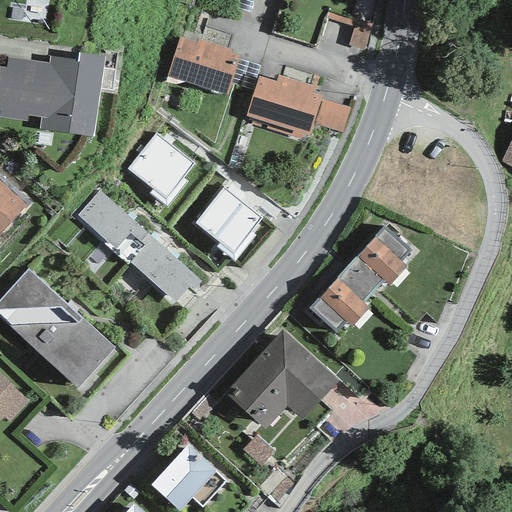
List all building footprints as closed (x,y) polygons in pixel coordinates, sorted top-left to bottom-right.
[(329,12),(326,18),(353,27),(355,20),(329,12)] [(372,25),(355,20),(353,27),(348,45),(364,50),(372,25)] [(196,43),(179,38),(166,77),(225,96),(239,56),(231,54),(232,50),(198,39),(196,43)] [(48,64),(6,58),(5,68),(0,66),(0,117),(26,121),(27,115),(40,117),(39,129),(93,137),(104,56),(79,53),(78,61),(49,57),(48,64)] [(276,82),(259,77),(246,116),(253,118),(251,123),(301,139),(303,134),(308,135),(321,97),(311,94),(313,87),(278,75),(276,82)] [(350,108),(323,100),(315,124),(342,132),(350,108)] [(194,164),(155,133),(126,169),(152,190),(148,194),(166,208),(187,182),(183,178),(194,164)] [(511,138),(501,162),(511,167),(511,138)] [(0,237),(31,203),(0,175),(0,237)] [(262,218),(223,186),(194,222),(219,243),(216,247),(234,261),(255,235),(251,231),(262,218)] [(200,282),(100,191),(78,215),(175,302),(190,286),(193,289),(200,282)] [(348,266),(372,289),(382,279),(389,286),(407,267),(400,261),(410,251),(385,227),(348,266)] [(361,301),(372,289),(348,266),(308,308),(335,334),(346,322),(351,327),(369,309),(361,301)] [(29,268),(0,300),(0,318),(76,391),(115,349),(29,268)] [(339,381),(282,330),(224,394),(265,430),(287,406),(303,421),(339,381)] [(0,420),(3,418),(8,423),(29,401),(0,374),(0,420)] [(226,480),(187,445),(151,485),(180,511),(192,498),(202,507),(226,480)]
